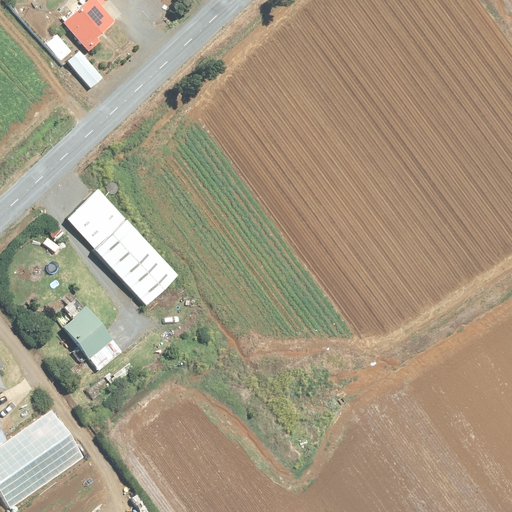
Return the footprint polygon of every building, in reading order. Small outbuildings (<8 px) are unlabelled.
[(102,6),(106,2),(103,0),(87,0),(66,20),(63,23),(88,51),(99,41),(99,40),(96,37),(103,30),(115,20),(102,6)] [(70,52),(55,36),(44,47),(60,62),(70,52)] [(67,61),(90,88),(102,78),(79,51),(67,61)] [(97,189),(66,219),(94,248),(125,218),(97,189)] [(95,249),(145,303),(177,273),(127,220),(95,249)] [(179,288),(172,296),(179,301),(185,292),(179,288)] [(183,297),(174,309),(180,313),(189,301),(183,297)] [(89,356),(97,368),(120,351),(110,338),(112,337),(86,302),(78,308),(73,312),(70,314),(72,316),(62,324),(88,358),(89,356)] [(204,327),(198,333),(203,338),(209,331),(204,327)] [(0,493),(9,507),(83,456),(50,409),(0,443),(0,493)] [(130,496),(141,511),(151,511),(138,491),(130,496)]
